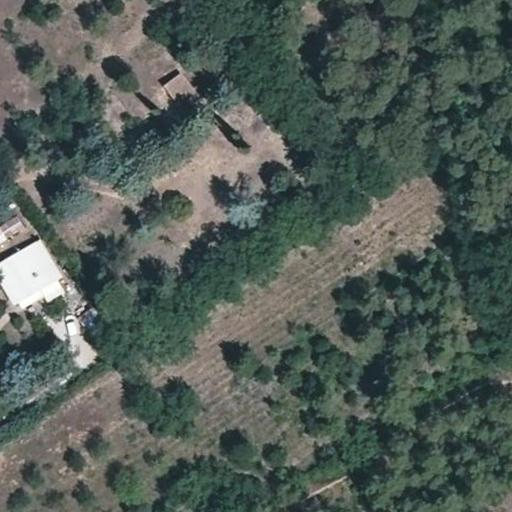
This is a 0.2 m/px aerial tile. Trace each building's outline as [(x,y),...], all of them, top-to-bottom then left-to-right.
[(186,112),(203,99),(187,72),(165,85),(186,112)] [(289,121),(282,112),(276,102),(258,115),(267,134),(289,121)] [(17,213),(0,222),(0,243),(26,227),(17,213)] [(0,277),(16,305),(64,277),(42,239),(0,263),(0,277)] [(109,346),(114,351),(127,343),(111,324),(95,337),(104,349),(109,346)]
